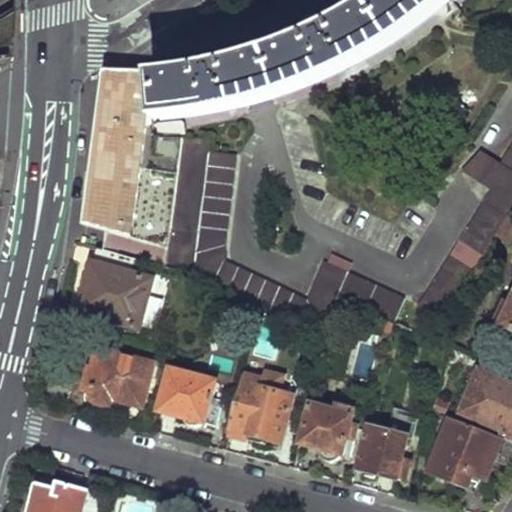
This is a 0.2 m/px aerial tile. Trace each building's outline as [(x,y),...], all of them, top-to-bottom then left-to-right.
[(159,75),(161,114),(173,113),(189,111),(244,102),(302,85),(313,81),(373,53),(436,8),(445,0),(383,0),(344,24),(295,45),(282,50),(234,65),(183,73),(159,75)] [(257,0),(263,9),(283,0),(257,0)] [(108,233),(105,253),(135,261),(192,278),(210,154),(211,139),(154,136),(151,75),(107,73),(86,227),(108,233)] [(160,122),(159,133),(184,134),(184,122),(160,122)] [(492,192),(419,309),(444,324),(497,236),(509,216),(511,211),(511,146),(501,165),(483,153),(464,174),(492,192)] [(210,154),(192,278),(329,338),(338,300),(396,326),(405,300),(325,264),(306,302),(224,262),(237,155),(210,154)] [(511,218),(509,216),(497,236),(511,244),(511,242),(511,218)] [(93,264),(81,313),(141,330),(153,280),(131,274),(135,261),(105,253),(101,267),(93,264)] [(196,285),(192,304),(201,306),(205,287),(196,285)] [(155,367),(100,351),(94,371),(100,373),(94,393),(94,395),(95,399),(97,402),(98,403),(100,405),(102,405),(105,406),(108,406),(110,405),(111,404),(113,403),(115,401),(144,409),(155,367)] [(172,373),(160,414),(180,420),(186,421),(186,423),(187,425),(188,427),(190,429),(192,430),(195,430),(197,430),(199,430),(202,428),(203,427),(204,426),(217,429),(222,410),(212,408),(217,385),(172,373)] [(245,377),(229,437),(267,447),(269,440),(283,443),(294,400),(281,397),(286,379),(268,374),(265,382),(245,377)] [(511,385),(497,379),(478,420),(511,436),(511,438),(510,443),(511,443),(511,385)] [(315,402),(304,447),(323,451),(323,455),(324,457),(325,458),(327,460),(329,462),(331,462),(333,463),(338,462),(341,461),(343,459),(344,458),(345,456),(354,459),(362,428),(353,425),(356,411),(315,402)] [(451,424),(431,476),(481,495),(494,462),(511,469),(511,443),(510,443),(503,440),(502,444),(451,424)] [(374,430),(362,471),(407,482),(411,463),(405,462),(410,440),(374,430)] [(16,479),(8,477),(3,495),(12,497),(16,479)] [(39,505),(36,511),(90,511),(96,494),(62,484),(60,491),(42,486),(36,505),(39,505)] [(415,487),(411,502),(418,504),(421,489),(415,487)]
